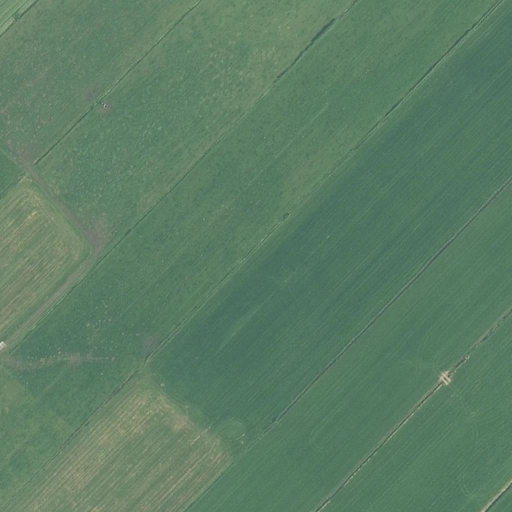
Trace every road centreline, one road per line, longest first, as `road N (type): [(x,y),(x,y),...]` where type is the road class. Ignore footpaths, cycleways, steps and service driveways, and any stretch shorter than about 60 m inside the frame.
road 1 (track): [(0,346),(102,243),(25,166)]
road 2 (track): [(147,368),(106,353),(12,365),(0,357)]
